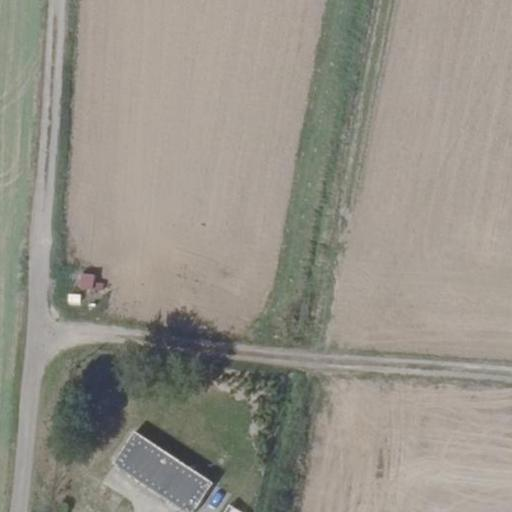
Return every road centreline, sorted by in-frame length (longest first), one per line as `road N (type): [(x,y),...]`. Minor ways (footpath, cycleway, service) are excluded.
road 1 (track): [(63,0),(55,338),(30,511)]
road 2 (track): [(55,338),(511,382)]
